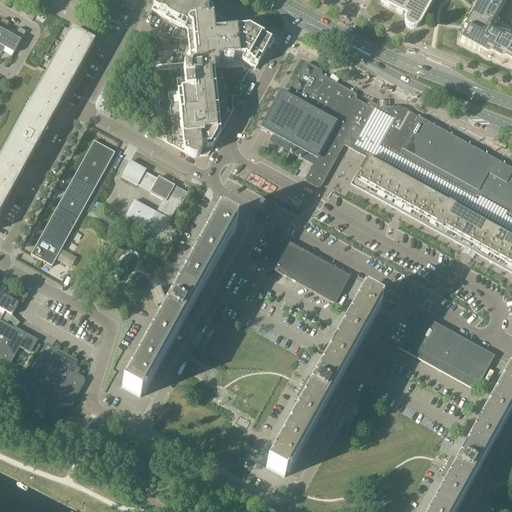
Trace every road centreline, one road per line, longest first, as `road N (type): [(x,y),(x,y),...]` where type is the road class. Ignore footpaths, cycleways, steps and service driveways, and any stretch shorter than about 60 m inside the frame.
road 1 (residential): [(142,435),(89,404),(108,323),(1,264)]
road 2 (residential): [(142,435),(265,216)]
road 3 (residential): [(287,511),(407,294)]
road 4 (tertiary): [(295,21),(511,126)]
road 5 (tertiary): [(511,102),(405,62),(303,9)]
road 6 (residential): [(210,181),(295,21)]
road 7 (residential): [(1,264),(84,111)]
road 8 (residential): [(407,294),(265,216)]
road 9 (residential): [(281,511),(142,435)]
road 10 (residential): [(210,181),(84,111)]
road 11 (residential): [(84,111),(144,0)]
